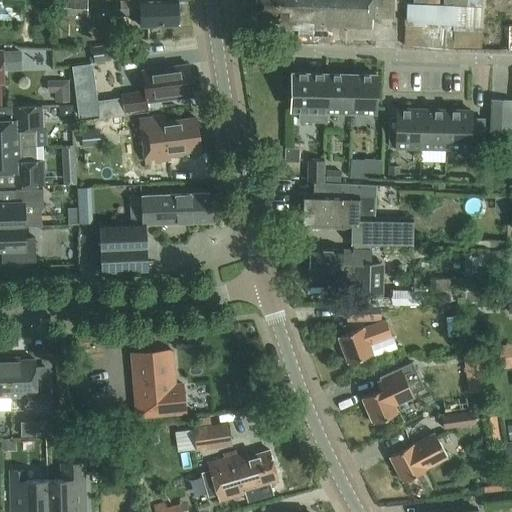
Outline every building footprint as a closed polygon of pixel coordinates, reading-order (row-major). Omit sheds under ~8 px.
[(62,0),(62,14),(87,16),(87,0),(62,0)] [(177,26),(176,0),(165,0),(120,2),(121,16),(141,15),(142,28),(177,26)] [(256,0),(256,18),(310,20),(310,26),(371,28),(372,0),(256,0)] [(442,0),(443,8),(481,9),(481,0),(442,0)] [(453,25),(452,47),(480,49),(481,26),(453,25)] [(93,47),(95,62),(135,56),(133,41),(93,47)] [(110,76),(132,73),(130,60),(108,63),(110,76)] [(121,94),(124,112),(148,108),(147,101),(192,95),(188,65),(143,71),(146,91),(121,94)] [(327,111),(328,74),(293,73),(292,110),(300,111),(300,121),(327,122),(328,111),(327,111)] [(351,112),(352,74),(328,74),(327,111),(328,111),(351,112)] [(352,74),(351,112),(376,112),(377,75),(352,74)] [(48,80),(48,92),(55,92),(55,101),(69,101),(69,80),(48,80)] [(511,99),(491,98),(490,129),(511,129),(511,99)] [(42,119),(41,106),(13,107),(14,120),(0,120),(0,146),(19,146),(18,130),(37,129),(37,120),(42,119)] [(421,147),(422,110),(397,109),(396,147),(421,147)] [(422,110),(421,147),(446,148),(447,110),(422,110)] [(447,110),(446,148),(471,148),(471,147),(483,147),(484,119),(471,119),(471,111),(447,110)] [(170,153),(171,155),(183,153),(182,151),(200,149),(196,119),(165,123),(164,117),(141,121),(147,161),(169,158),(168,153),(170,153)] [(511,131),(507,131),(507,130),(490,129),(489,129),(488,153),(506,153),(506,137),(511,137),(511,131)] [(0,172),(15,172),(16,185),(44,184),(43,171),(38,171),(38,161),(19,162),(19,146),(0,146),(0,172)] [(284,162),(299,162),(300,148),(285,147),(284,162)] [(470,164),(469,149),(455,151),(456,165),(470,164)] [(307,181),(324,181),(325,161),(308,160),(307,181)] [(350,164),(350,177),(370,178),(371,165),(350,164)] [(388,179),(399,180),(400,166),(388,165),(388,179)] [(326,169),(326,180),(340,181),(341,170),(326,169)] [(0,226),(25,226),(25,214),(38,214),(44,208),(43,189),(16,190),(16,202),(0,202),(0,226)] [(142,196),(143,221),(143,223),(211,221),(210,193),(142,196)] [(364,220),(359,219),(359,196),(305,194),(305,208),(304,227),(353,228),(352,245),(412,246),(413,218),(364,217),(364,220)] [(130,222),(143,221),(142,196),(129,196),(130,222)] [(79,211),(80,223),(89,223),(88,211),(79,211)] [(25,226),(0,226),(0,250),(8,250),(8,262),(36,261),(35,237),(25,237),(25,226)] [(105,269),(145,267),(143,227),(103,228),(103,232),(91,232),(92,248),(104,248),(105,269)] [(372,250),(364,250),(311,249),(310,280),(343,281),(344,278),(358,278),(357,295),(381,296),(382,264),(372,263),(372,250)] [(479,252),(465,253),(466,278),(480,278),(479,252)] [(429,279),(429,291),(431,291),(431,300),(452,300),(452,291),(450,291),(450,279),(429,279)] [(460,286),(460,302),(500,302),(500,288),(486,288),(486,286),(460,286)] [(346,307),(347,321),(380,320),(380,306),(346,307)] [(364,328),(364,327),(338,337),(348,364),(373,354),(369,345),(392,337),(386,320),(364,328)] [(511,340),(493,344),(496,365),(511,362),(511,340)] [(186,413),(183,384),(175,385),(172,348),(132,352),(138,417),(186,413)] [(485,369),(483,353),(465,355),(467,372),(485,369)] [(0,396),(10,396),(9,358),(0,357),(0,396)] [(35,359),(20,360),(20,357),(9,358),(10,396),(25,396),(26,410),(51,409),(50,385),(36,386),(35,359)] [(362,398),(373,424),(398,413),(395,405),(414,397),(413,394),(424,389),(413,362),(379,377),(381,382),(378,383),(381,390),(362,398)] [(502,408),(489,408),(490,438),(503,437),(502,408)] [(443,428),(475,423),(474,410),(442,415),(443,428)] [(256,416),(234,425),(243,448),(265,439),(256,416)] [(49,435),(49,420),(35,421),(36,435),(49,435)] [(190,428),(194,449),(207,447),(207,444),(230,440),(228,422),(190,428)] [(402,482),(426,469),(447,459),(443,450),(435,434),(414,445),(413,444),(389,456),(402,482)] [(2,449),(14,449),(14,437),(2,437),(2,449)] [(279,480),(269,450),(238,459),(236,451),(223,455),(224,457),(208,462),(220,501),(270,486),(270,483),(279,480)] [(48,479),(48,511),(84,511),(83,468),(71,469),(71,479),(48,479)] [(48,511),(48,479),(24,480),(24,470),(11,471),(12,511),(48,511)] [(511,490),(482,494),(484,508),(511,504),(511,490)]
